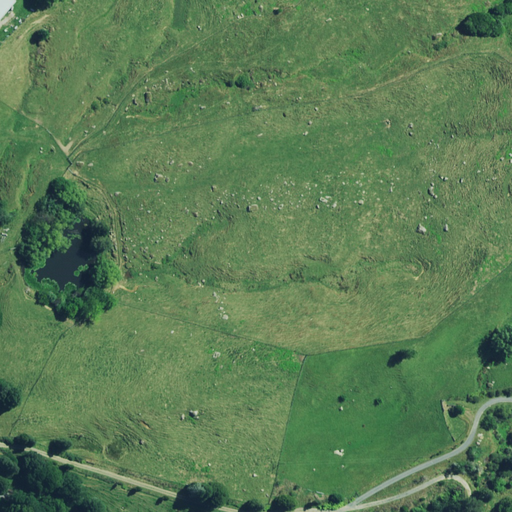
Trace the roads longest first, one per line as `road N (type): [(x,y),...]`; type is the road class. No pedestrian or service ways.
road 1 (unclassified): [(0,444),(242,511)]
road 2 (unclassified): [(331,511),(464,446),(484,406),(511,400)]
road 3 (unclassified): [(345,511),(443,481),(460,485),(471,511)]
